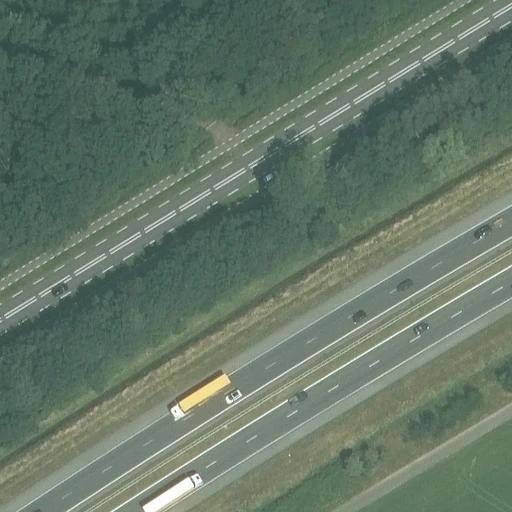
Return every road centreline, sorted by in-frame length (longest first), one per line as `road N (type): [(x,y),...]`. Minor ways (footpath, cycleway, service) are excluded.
road 1 (secondary): [(0,325),(511,8)]
road 2 (motorway): [(511,222),(294,350),(44,511)]
road 3 (motorway): [(141,511),(511,280)]
road 4 (unclassified): [(347,511),(511,410)]
